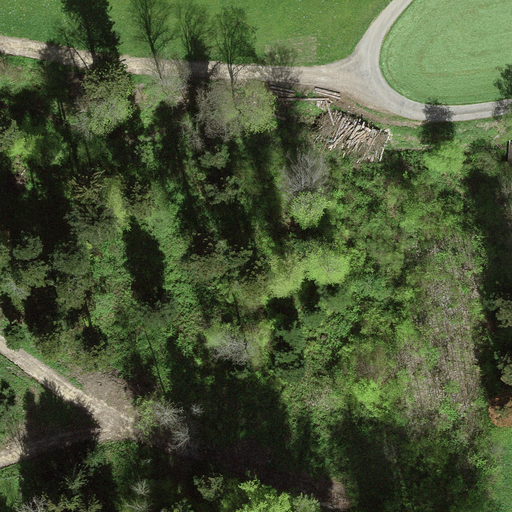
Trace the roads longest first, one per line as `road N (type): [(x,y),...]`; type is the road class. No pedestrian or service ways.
road 1 (track): [(376,75),(282,76),(0,41)]
road 2 (track): [(0,342),(122,426),(0,455)]
road 3 (unclassified): [(511,106),(408,108),(383,90),(374,59),(380,38),(412,0)]
